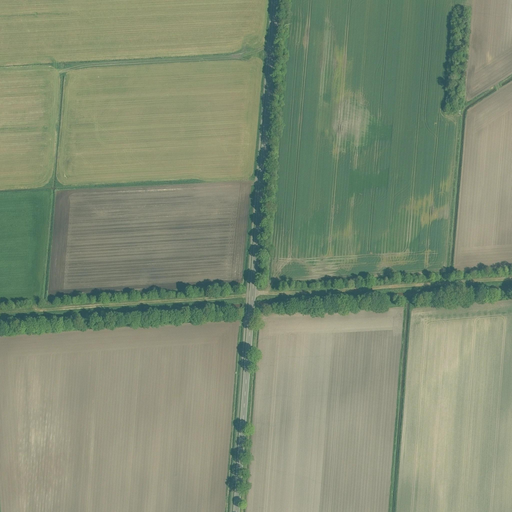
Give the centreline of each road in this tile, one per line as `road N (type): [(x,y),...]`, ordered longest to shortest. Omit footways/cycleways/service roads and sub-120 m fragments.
road 1 (tertiary): [(277,0),(236,511)]
road 2 (track): [(511,279),(252,294)]
